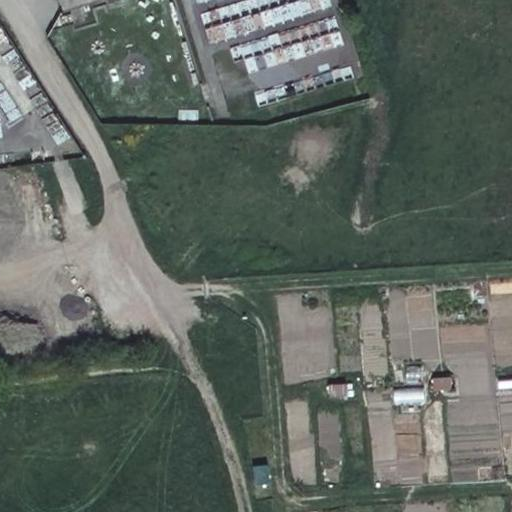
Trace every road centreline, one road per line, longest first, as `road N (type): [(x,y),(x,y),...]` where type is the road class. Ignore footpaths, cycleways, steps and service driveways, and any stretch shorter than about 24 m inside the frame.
road 1 (unclassified): [(6,0),(97,145),(239,476),(246,511)]
road 2 (track): [(157,292),(511,270)]
road 3 (track): [(511,488),(282,503)]
road 4 (track): [(282,511),(267,329),(248,304)]
